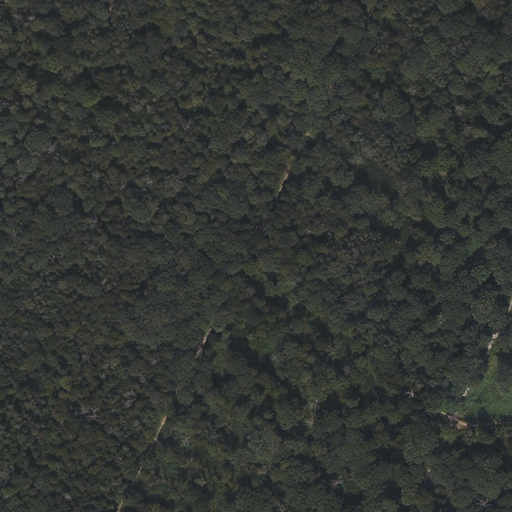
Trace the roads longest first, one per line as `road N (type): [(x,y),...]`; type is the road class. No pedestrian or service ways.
road 1 (track): [(117,511),(271,213)]
road 2 (track): [(271,213),(376,0)]
